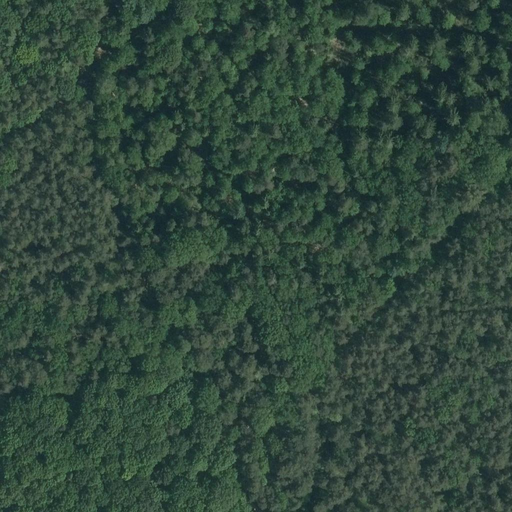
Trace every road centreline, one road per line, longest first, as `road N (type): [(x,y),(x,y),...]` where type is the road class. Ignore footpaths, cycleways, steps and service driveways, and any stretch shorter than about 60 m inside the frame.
road 1 (track): [(228,441),(511,166)]
road 2 (track): [(81,87),(106,176),(228,441)]
road 3 (track): [(173,0),(81,87)]
